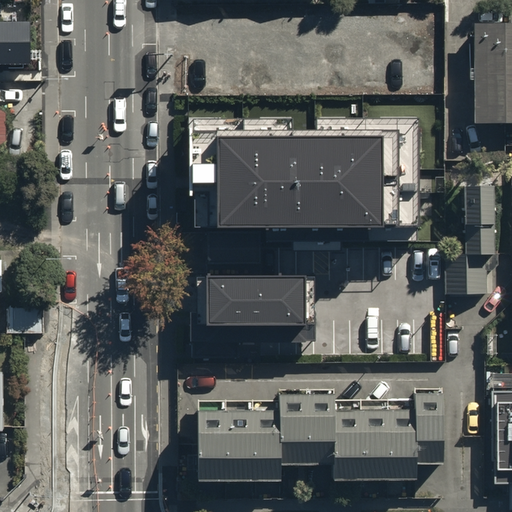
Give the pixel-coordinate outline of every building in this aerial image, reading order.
[(30,22),(0,22),(0,68),(30,68),(30,22)] [(511,22),(475,23),(475,122),(511,121),(511,22)] [(417,132),(190,132),(190,247),(417,247),(417,132)] [(496,186),(464,187),(464,254),(496,254),(496,186)] [(487,256),(448,256),(448,294),(487,294),(487,256)] [(312,279),(194,278),(194,352),(312,353),(312,279)] [(45,306),(7,306),(7,333),(45,333),(45,306)] [(511,390),(493,390),(494,484),(511,483),(511,390)] [(412,411),(337,411),(337,394),(276,395),(276,409),(195,409),(196,478),(281,477),(281,464),(333,464),(333,479),(416,479),(416,464),(441,464),(441,392),(412,392),(412,411)]
